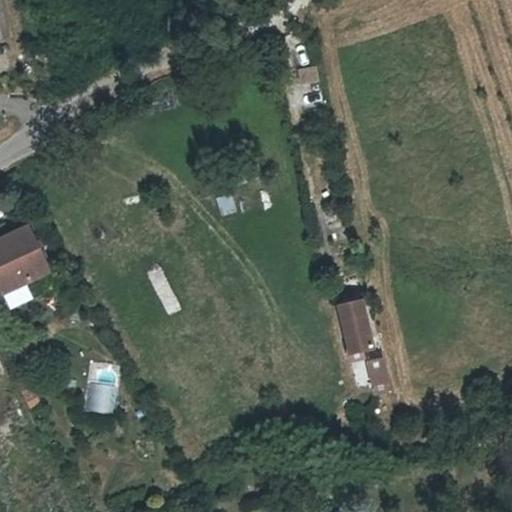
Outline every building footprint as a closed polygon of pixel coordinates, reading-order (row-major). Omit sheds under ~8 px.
[(315,66),(289,68),(292,107),(318,105),(315,66)] [(257,165),(237,169),(240,182),(260,178),(257,165)] [(230,193),(213,197),(217,217),(234,213),(230,193)] [(50,266),(28,222),(0,236),(0,274),(7,288),(22,280),(50,266)] [(165,316),(179,309),(150,248),(136,254),(165,316)] [(373,347),(366,314),(343,320),(350,352),(373,347)]
